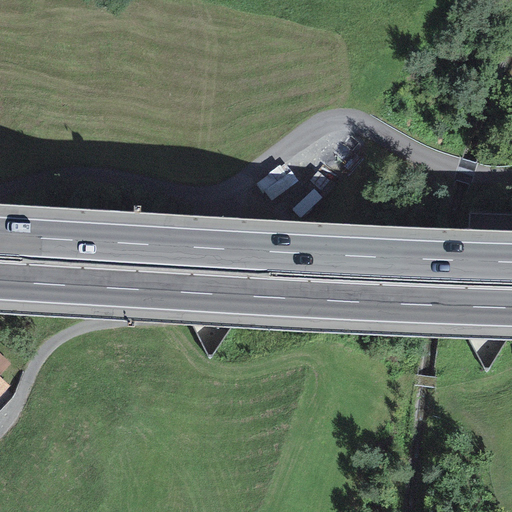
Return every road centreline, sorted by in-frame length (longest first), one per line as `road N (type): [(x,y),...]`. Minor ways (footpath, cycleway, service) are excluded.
road 1 (motorway): [(511,262),(0,235)]
road 2 (motorway): [(0,281),(511,308)]
